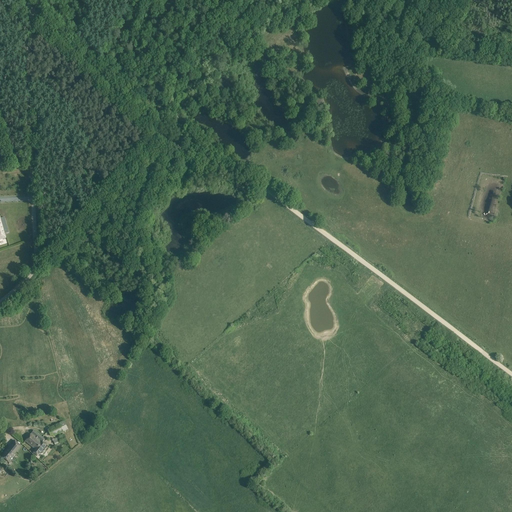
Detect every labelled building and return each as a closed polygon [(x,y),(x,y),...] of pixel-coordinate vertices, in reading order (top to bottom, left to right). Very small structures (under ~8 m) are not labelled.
[(0,212),(0,239),(5,238),(4,234),(9,233),(3,217),(2,218),(0,212)] [(64,421),(59,424),(49,428),(50,429),(48,430),(51,436),(52,435),(53,436),(68,429),(64,421)] [(44,439),(38,433),(34,430),(25,441),(35,449),(33,452),(37,456),(46,445),(42,441),(44,439)] [(65,435),(62,436),(53,440),(55,445),(67,439),(65,435)] [(21,446),(14,440),(3,453),(5,454),(2,457),(8,462),(21,446)]
